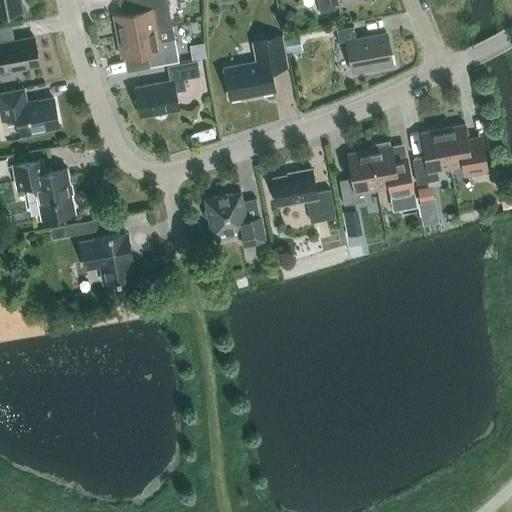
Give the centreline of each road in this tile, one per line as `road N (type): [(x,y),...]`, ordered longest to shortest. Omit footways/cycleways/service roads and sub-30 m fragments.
road 1 (residential): [(166,174),(387,100),(442,73)]
road 2 (residential): [(66,0),(81,61),(120,151),(140,169),(166,174)]
road 3 (residential): [(191,294),(166,174)]
